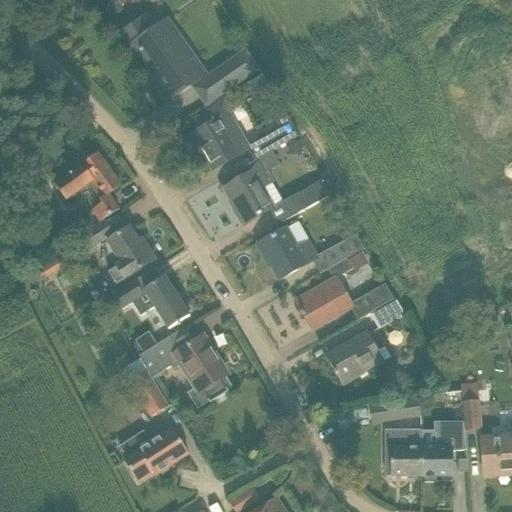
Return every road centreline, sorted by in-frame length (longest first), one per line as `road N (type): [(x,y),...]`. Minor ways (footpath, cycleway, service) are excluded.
road 1 (unclassified): [(364,511),(344,499),(128,142),(25,40)]
road 2 (track): [(193,511),(308,441)]
